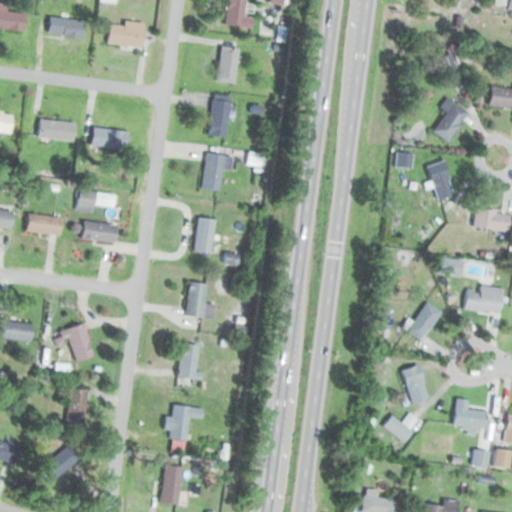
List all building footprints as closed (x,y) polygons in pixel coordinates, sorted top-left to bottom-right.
[(243,0),(224,0),(222,27),(250,30),(251,18),(242,17),(243,0)] [(0,30),(22,32),(23,14),(4,12),(5,4),(0,3),(0,30)] [(80,40),(83,22),(48,17),(45,35),(80,40)] [(140,49),(142,23),(121,21),(121,26),(107,25),(106,46),(140,49)] [(232,85),(237,49),(219,46),(213,82),(232,85)] [(454,69),(449,55),(434,60),(439,74),(454,69)] [(511,108),(511,90),(488,87),(485,105),(511,108)] [(205,137),(224,139),(227,102),(208,100),(205,137)] [(446,144),(466,114),(449,103),(429,132),(446,144)] [(10,113),(0,113),(0,134),(10,134),(10,113)] [(73,124),(38,120),(35,139),(71,143),(73,124)] [(126,133),(92,128),(89,147),(123,152),(126,133)] [(219,169),(229,170),(230,157),(203,154),(199,190),(217,192),(219,169)] [(436,201),(453,194),(440,162),(424,168),(436,201)] [(91,205),(110,208),(112,194),(76,189),(73,210),(89,213),(91,205)] [(0,208),(0,229),(12,231),(15,211),(0,208)] [(470,229),(506,233),(508,214),(472,210),(470,229)] [(56,237),(59,220),(26,214),(23,231),(56,237)] [(213,220),(194,218),(191,252),(209,254),(213,220)] [(114,224),(79,223),(78,241),(113,242),(114,224)] [(437,274),(450,274),(450,263),(437,263),(437,274)] [(204,284),(186,283),(183,317),(200,318),(204,284)] [(477,293),(464,291),(462,310),(497,315),(500,289),(478,286),(477,293)] [(415,338),(438,316),(427,305),(404,327),(415,338)] [(0,339),(28,342),(29,324),(0,321),(0,339)] [(72,364),(91,357),(79,325),(60,331),(72,364)] [(194,380),(195,346),(177,345),(176,379),(194,380)] [(427,400),(416,366),(398,372),(410,405),(427,400)] [(81,426),(85,391),(67,389),(63,424),(81,426)] [(452,430),(484,429),(484,412),(465,412),(465,401),(452,401),(452,430)] [(200,410),(170,406),(165,441),(183,444),(187,419),(199,420),(200,410)] [(511,416),(504,416),(502,444),(511,445),(511,416)] [(409,433),(389,417),(380,427),(400,444),(409,433)] [(0,461),(9,466),(16,452),(0,444),(0,461)] [(75,459),(62,445),(38,468),(52,482),(75,459)] [(157,505),(176,506),(179,468),(160,467),(157,505)] [(394,511),(396,501),(361,497),(358,511),(394,511)] [(440,506),(420,504),(419,511),(455,511),(457,503),(441,501),(440,506)]
